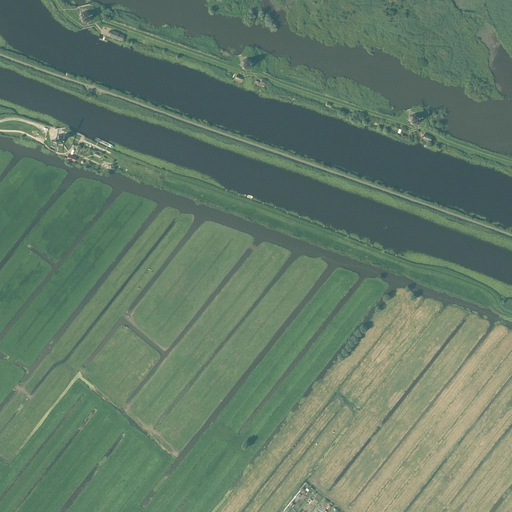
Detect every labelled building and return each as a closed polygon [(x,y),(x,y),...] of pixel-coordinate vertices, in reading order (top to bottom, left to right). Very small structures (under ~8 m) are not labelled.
[(81,14),(80,15),(81,19),(85,22),(89,21),(91,18),(90,14),(87,11),(83,12),(81,14)] [(109,32),(108,33),(111,34),(110,36),(117,39),(117,38),(122,40),(124,36),(119,34),(119,33),(112,31),(112,32),(109,31),(109,32)] [(243,60),(242,63),(243,68),(247,70),(250,68),(252,65),(252,64),(251,61),(247,59),(243,60)] [(410,118),(410,121),(414,125),(418,124),(421,119),(419,116),(415,114),(412,115),(410,118)] [(57,135),(56,142),(63,144),(65,136),(57,135)]
